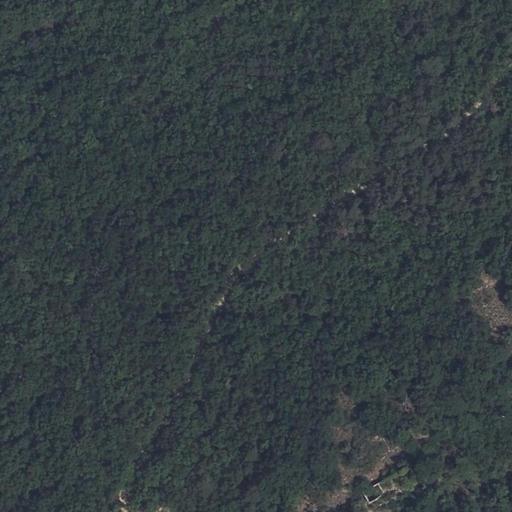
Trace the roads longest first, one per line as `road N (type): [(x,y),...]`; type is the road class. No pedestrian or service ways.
road 1 (track): [(511,60),(486,88),(226,260),(182,396),(118,475),(141,504),(186,511)]
road 2 (track): [(0,112),(226,0)]
